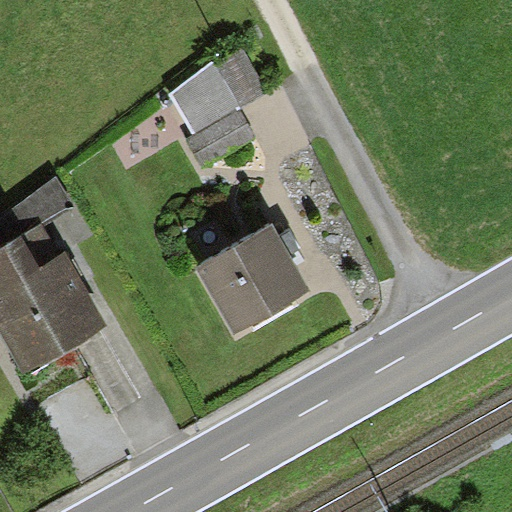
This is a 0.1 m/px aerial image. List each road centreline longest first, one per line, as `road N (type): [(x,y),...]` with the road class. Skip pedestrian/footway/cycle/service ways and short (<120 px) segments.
road 1 (primary): [(511,295),(129,511)]
road 2 (track): [(457,326),(268,0)]
